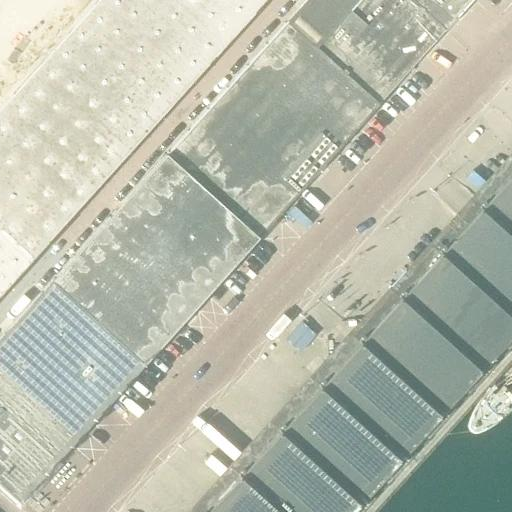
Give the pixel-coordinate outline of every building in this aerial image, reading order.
[(0,294),(266,0),(97,0),(0,108),(0,294)] [(306,0),(288,21),(379,104),(446,31),(411,0),(306,0)] [(411,0),(446,31),(473,0),(411,0)] [(167,155),(259,238),(379,104),(288,21),(167,155)] [(147,362),(259,238),(167,155),(55,279),(80,301),(147,362)] [(354,511),(511,337),(511,174),(207,511),(354,511)] [(0,484),(20,502),(147,362),(80,301),(55,279),(0,339),(0,484)]
